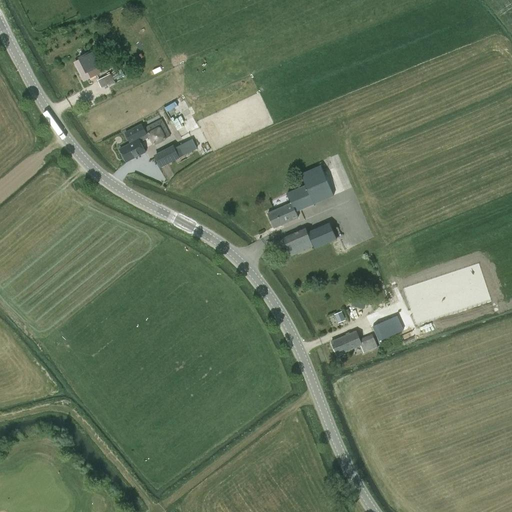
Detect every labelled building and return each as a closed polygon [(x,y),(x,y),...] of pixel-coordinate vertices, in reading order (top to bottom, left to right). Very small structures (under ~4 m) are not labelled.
[(115,28),(118,34),(127,27),(123,22),(115,28)] [(93,51),(79,58),(80,60),(74,63),(83,81),(97,74),(94,68),(100,65),(93,51)] [(109,88),(116,85),(114,80),(124,75),(121,70),(111,75),(111,74),(98,81),(101,88),(108,85),(109,88)] [(146,128),(154,144),(170,136),(162,120),(146,128)] [(127,163),(145,153),(138,139),(147,135),(142,125),(125,134),(130,144),(120,149),(127,163)] [(197,149),(193,139),(175,148),(174,146),(154,156),(160,168),(180,158),(197,149)] [(298,218),(296,212),(313,205),(334,196),(321,165),(300,174),(305,185),(286,193),(291,204),(267,214),(274,228),(298,218)] [(308,235),(306,229),(283,238),(291,256),(313,246),(314,249),(337,239),(331,226),(308,235)] [(355,296),(352,306),(364,309),(366,300),(355,296)] [(344,318),(342,312),(334,315),(337,321),(344,318)] [(389,321),(389,320),(372,327),(379,341),(396,335),(401,332),(395,318),(389,321)] [(359,340),(356,331),(331,342),(337,356),(360,346),(364,353),(378,347),(372,334),(359,340)]
